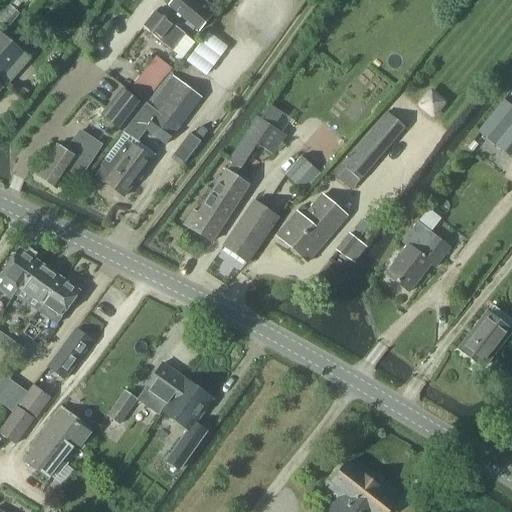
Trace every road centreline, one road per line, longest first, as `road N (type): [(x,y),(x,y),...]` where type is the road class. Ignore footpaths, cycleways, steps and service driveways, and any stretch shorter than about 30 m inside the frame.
road 1 (tertiary): [(511,475),(338,370),(0,203)]
road 2 (track): [(315,0),(117,259)]
road 3 (track): [(276,0),(163,155),(109,255)]
